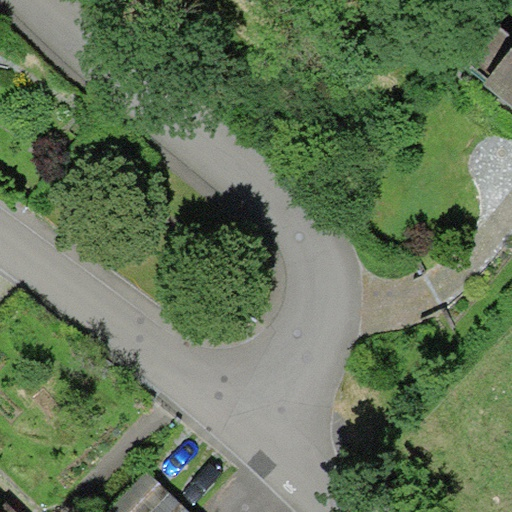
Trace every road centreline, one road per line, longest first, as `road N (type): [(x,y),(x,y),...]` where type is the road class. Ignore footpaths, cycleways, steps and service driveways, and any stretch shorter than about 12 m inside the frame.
road 1 (residential): [(6,0),(288,242),(320,285),(309,351),(242,423)]
road 2 (residential): [(242,423),(85,290),(0,231)]
road 3 (residential): [(335,511),(242,423)]
